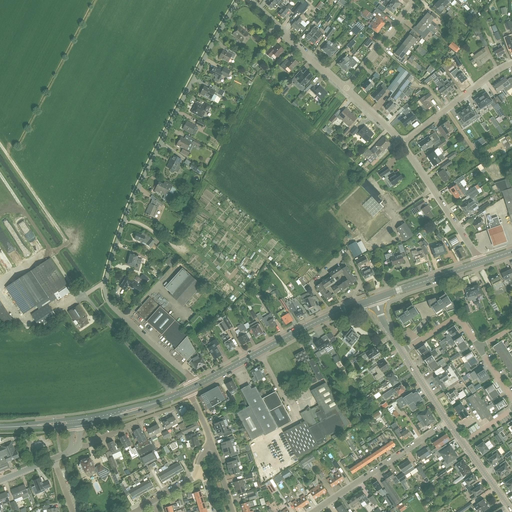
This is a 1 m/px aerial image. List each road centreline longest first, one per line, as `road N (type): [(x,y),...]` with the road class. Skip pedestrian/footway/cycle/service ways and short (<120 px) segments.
road 1 (residential): [(194,386),(112,307),(105,284),(136,191),(238,0)]
road 2 (residential): [(447,421),(313,511)]
road 3 (primary): [(194,386),(330,315)]
road 4 (residential): [(479,263),(401,143)]
road 5 (residential): [(401,143),(511,63)]
road 6 (residential): [(345,88),(248,0)]
road 7 (residential): [(357,304),(360,280),(343,256),(313,285),(330,315)]
